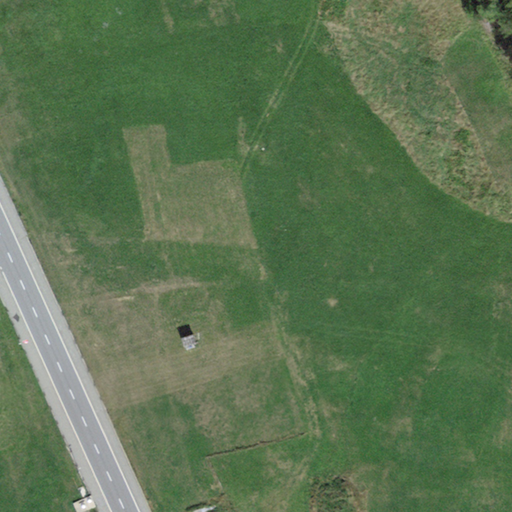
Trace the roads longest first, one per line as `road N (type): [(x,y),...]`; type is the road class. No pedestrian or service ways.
road 1 (tertiary): [(0,235),(125,511)]
road 2 (track): [(258,183),(348,66)]
